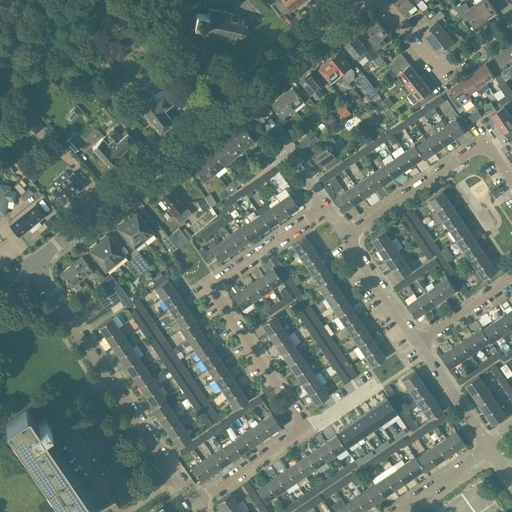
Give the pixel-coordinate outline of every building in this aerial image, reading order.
[(280,15),(287,10),(280,0),(276,0),(272,4),(280,15)] [(285,0),(292,9),(303,0),(285,0)] [(411,0),(394,0),(409,18),(413,14),(408,9),(414,4),(411,0)] [(414,0),(421,8),(426,4),(422,0),(414,0)] [(481,0),(476,4),(486,18),(497,11),(489,0),(481,0)] [(461,3),(455,7),(463,18),(468,14),(475,25),(486,18),(476,4),(470,8),(466,2),(462,5),(461,3)] [(206,35),(205,37),(211,39),(212,36),(226,39),(227,41),(228,40),(234,41),(236,34),(240,35),(241,35),(243,33),(244,32),(246,27),(246,26),(243,22),(242,22),(231,19),(232,17),(231,17),(232,14),(231,13),(223,11),(210,8),(210,9),(208,15),(197,12),(194,25),(205,27),(204,33),(205,34),(206,35)] [(434,23),(423,31),(432,42),(445,30),(440,24),(446,20),(443,16),(445,15),(441,10),(430,19),(434,23)] [(426,14),(417,22),(421,27),(430,19),(426,14)] [(377,19),(367,27),(373,35),(376,38),(371,42),(378,50),(386,43),(383,39),(390,34),(388,32),(377,19)] [(445,30),(432,42),(440,52),(450,43),(454,48),(465,40),(460,34),(459,36),(456,32),(450,37),(445,30)] [(347,44),(345,45),(355,58),(356,57),(360,62),(366,57),(370,61),(375,68),(384,61),(378,54),(370,44),(365,47),(356,36),(352,40),(351,38),(349,38),(346,41),(345,43),(347,44)] [(41,47),(31,57),(42,69),(52,59),(41,47)] [(511,55),(507,49),(496,56),(504,67),(498,71),(505,81),(511,77),(511,76),(511,55)] [(333,57),(330,60),(345,79),(347,81),(350,78),(354,78),(355,71),(351,66),(339,52),(339,53),(336,52),(333,55),(333,57)] [(402,53),(388,65),(393,70),(403,62),(406,59),(402,53)] [(111,60),(105,65),(113,76),(120,71),(111,60)] [(321,68),(332,82),(337,78),(341,83),(345,79),(330,60),(326,63),(324,63),(321,65),(321,68)] [(403,62),(393,70),(397,75),(398,74),(405,83),(417,73),(410,64),(407,66),(403,62)] [(487,63),(477,69),(486,82),(495,76),(487,63)] [(477,69),(468,75),(477,88),(486,82),(477,69)] [(312,72),(301,81),(317,100),(324,94),(319,88),(323,85),(312,72)] [(405,83),(401,86),(408,94),(412,91),(424,81),(417,73),(405,83)] [(365,75),(359,80),(373,99),(380,94),(365,75)] [(468,75),(459,81),(468,94),(477,88),(468,75)] [(408,94),(406,96),(413,105),(409,108),(413,112),(436,96),(431,89),(424,81),(412,91),(408,94)] [(455,94),(450,98),(460,112),(465,109),(462,105),(471,99),(468,94),(459,81),(450,87),(455,94)] [(500,89),(494,93),(498,99),(501,105),(509,100),(511,97),(511,90),(506,82),(499,88),(500,89)] [(294,86),(284,95),(295,108),(304,100),(307,102),(312,98),(304,89),(299,93),(294,86)] [(161,90),(139,107),(161,133),(174,123),(164,110),(172,104),(170,101),(174,99),(169,93),(166,96),(161,90)] [(284,95),(274,103),(281,112),(276,115),(283,123),(288,119),(285,116),(295,108),(284,95)] [(388,96),(383,100),(389,107),(394,103),(388,96)] [(436,99),(431,103),(434,108),(440,104),(436,99)] [(322,100),(317,105),(320,109),(325,105),(322,100)] [(431,103),(421,110),(425,115),(430,111),(432,113),(436,111),(434,108),(431,103)] [(106,104),(101,109),(114,124),(120,120),(106,104)] [(344,104),(338,109),(345,117),(351,113),(344,104)] [(504,106),(491,114),(497,124),(511,115),(504,106)] [(75,107),(65,115),(71,122),(80,114),(75,107)] [(478,110),(469,116),(473,122),(482,116),(478,110)] [(32,111),(23,118),(36,133),(44,126),(32,111)] [(417,112),(411,116),(415,121),(420,118),(417,112)] [(511,113),(511,115),(497,124),(504,133),(509,129),(511,132),(511,113)] [(328,118),(323,122),(330,131),(335,128),(328,118)] [(457,118),(446,125),(456,138),(466,131),(457,118)] [(407,119),(401,123),(405,128),(410,125),(407,119)] [(401,123),(391,130),(394,135),(405,128),(401,123)] [(301,144),(297,147),(300,151),(304,149),(318,140),(313,133),(312,133),(307,125),(303,127),(309,136),(299,142),(301,144)] [(446,125),(437,132),(446,145),(456,138),(446,125)] [(243,126),(233,135),(244,149),(255,140),(243,126)] [(114,128),(103,137),(119,155),(135,141),(126,130),(120,135),(114,128)] [(391,130),(381,137),(385,142),(394,135),(391,130)] [(437,132),(427,139),(436,152),(446,145),(437,132)] [(233,135),(223,143),(234,157),(244,149),(233,135)] [(73,136),(66,142),(75,151),(81,146),(73,136)] [(95,145),(93,147),(110,166),(115,167),(118,164),(119,159),(117,157),(119,155),(103,137),(99,140),(95,145)] [(381,137),(371,144),(375,149),(376,152),(386,145),(385,142),(381,137)] [(327,145),(314,154),(322,165),(324,163),(328,169),(338,162),(334,156),(335,155),(334,153),(340,148),(332,138),(325,143),(327,145)] [(427,139),(417,146),(425,157),(426,159),(436,152),(427,139)] [(223,143),(213,151),(224,165),(234,157),(223,143)] [(416,144),(405,151),(414,164),(425,157),(417,146),(416,144)] [(367,147),(361,151),(365,156),(370,152),(367,147)] [(213,151),(203,159),(214,173),(224,165),(213,151)] [(405,151),(395,158),(405,171),(414,164),(405,151)] [(357,154),(351,158),(355,163),(360,159),(357,154)] [(395,158),(385,165),(395,178),(405,171),(395,158)] [(203,159),(193,167),(204,181),(214,173),(203,159)] [(257,165),(256,166),(259,171),(262,170),(270,164),(266,159),(258,164),(257,165)] [(24,160),(18,166),(29,179),(36,174),(24,160)] [(347,161),(342,164),(345,170),(351,166),(347,161)] [(385,165),(375,172),(385,185),(395,178),(385,165)] [(256,166),(251,170),(254,175),(259,171),(256,166)] [(332,171),(335,176),(341,173),(337,167),(332,171)] [(9,169),(3,174),(7,179),(13,174),(9,169)] [(332,171),(322,178),(325,183),(327,182),(331,187),(334,185),(339,192),(344,189),(335,176),(332,171)] [(73,172),(51,190),(63,204),(84,186),(73,172)] [(269,172),(263,176),(266,181),(272,177),(269,172)] [(375,172),(366,178),(375,192),(385,185),(375,172)] [(236,179),(236,180),(240,185),(244,181),(241,176),(236,179)] [(366,178),(356,185),(365,198),(375,192),(366,178)] [(21,179),(14,186),(21,194),(26,190),(23,186),(25,184),(21,179)] [(259,179),(253,183),(256,188),(262,184),(259,179)] [(236,180),(231,183),(235,188),(240,185),(236,180)] [(0,184),(0,215),(4,216),(6,208),(12,209),(15,192),(10,191),(11,186),(0,184)] [(356,185),(346,192),(355,205),(365,198),(356,185)] [(249,186),(243,189),(247,194),(252,191),(249,186)] [(172,189),(161,198),(175,215),(181,222),(192,213),(172,189)] [(443,191),(430,200),(436,210),(450,200),(443,191)] [(239,192),(233,196),(237,201),(242,197),(239,192)] [(346,192),(336,199),(345,212),(355,205),(346,192)] [(211,193),(206,196),(212,206),(217,203),(211,193)] [(290,193),(280,201),(289,214),(299,207),(290,193)] [(206,197),(199,201),(204,211),(211,206),(206,197)] [(229,199),(223,203),(227,208),(232,204),(229,199)] [(436,210),(431,213),(438,224),(443,220),(457,211),(450,200),(436,210)] [(280,201),(270,207),(279,221),(289,214),(280,201)] [(33,207),(11,224),(20,236),(42,220),(33,207)] [(270,207),(260,214),(269,228),(279,221),(270,207)] [(457,211),(443,220),(450,230),(464,221),(457,211)] [(128,219),(127,220),(143,239),(152,232),(136,212),(135,213),(134,212),(127,217),(128,219)] [(260,214),(250,221),(259,234),(269,228),(260,214)] [(417,215),(412,219),(416,224),(421,221),(417,215)] [(221,220),(220,220),(224,225),(229,221),(226,216),(221,220)] [(407,216),(402,220),(406,225),(411,222),(407,216)] [(119,226),(118,227),(134,247),(143,239),(127,220),(126,221),(124,219),(118,225),(119,226)] [(250,221),(240,228),(249,241),(259,234),(250,221)] [(421,221),(416,224),(423,234),(428,231),(421,221)] [(464,221),(450,230),(457,240),(471,230),(464,221)] [(44,222),(36,229),(40,233),(43,236),(43,237),(51,231),(47,226),(48,226),(44,222)] [(216,223),(211,227),(214,232),(220,228),(216,223)] [(211,227),(201,234),(204,239),(214,232),(211,227)] [(414,227),(409,230),(416,240),(421,236),(418,232),(414,227)] [(180,228),(169,237),(178,248),(187,241),(188,240),(189,238),(180,228)] [(240,228),(230,234),(239,248),(249,241),(240,228)] [(471,230),(457,240),(464,250),(477,240),(471,230)] [(386,231),(372,240),(379,250),(393,241),(386,231)] [(106,234),(99,240),(101,241),(99,242),(115,262),(123,256),(125,254),(109,235),(107,236),(106,234)] [(230,234),(220,241),(229,255),(239,248),(230,234)] [(431,235),(426,238),(430,244),(435,241),(431,235)] [(305,236),(292,245),(299,255),(312,246),(305,236)] [(421,236),(416,240),(423,249),(427,246),(421,236)] [(169,237),(165,241),(174,252),(178,248),(169,237)] [(393,241),(379,250),(386,260),(400,251),(404,248),(397,238),(393,241)] [(477,240),(464,250),(471,260),(484,250),(477,240)] [(203,247),(198,250),(206,262),(215,256),(219,262),(229,255),(220,241),(210,248),(206,251),(203,247)] [(91,249),(90,250),(106,270),(108,268),(115,262),(99,242),(98,244),(97,242),(90,247),(91,249)] [(438,245),(433,248),(436,254),(441,250),(438,245)] [(312,246),(299,255),(306,265),(319,256),(312,246)] [(427,246),(423,249),(426,255),(431,252),(427,246)] [(14,255),(9,248),(0,254),(5,261),(14,255)] [(441,250),(436,254),(443,264),(448,260),(450,258),(448,255),(450,254),(446,248),(441,250)] [(484,250),(471,260),(478,270),(491,260),(484,250)] [(400,251),(386,260),(393,270),(406,261),(400,251)] [(141,253),(135,258),(146,272),(152,267),(141,253)] [(82,256),(72,264),(82,278),(87,275),(91,280),(96,276),(92,270),(82,256)] [(319,256),(306,265),(312,275),(326,266),(319,256)] [(135,258),(129,262),(140,276),(146,272),(135,258)] [(279,260),(274,263),(278,269),(283,266),(279,260)] [(491,260),(478,270),(484,280),(498,270),(491,260)] [(406,261),(393,270),(400,280),(413,271),(406,261)] [(430,262),(425,265),(429,270),(435,267),(431,261),(430,262)] [(72,264),(61,272),(72,286),(72,285),(76,291),(81,287),(77,282),(82,278),(72,264)] [(175,264),(168,269),(172,274),(178,270),(175,264)] [(451,265),(446,268),(450,274),(455,270),(451,265)] [(283,266),(278,269),(285,279),(290,276),(283,266)] [(326,266),(312,275),(319,285),(318,286),(331,277),(333,276),(326,266)] [(273,268),(263,274),(272,288),(283,281),(273,268)] [(421,268),(415,272),(419,277),(425,273),(421,268)] [(111,273),(105,278),(114,288),(114,289),(120,285),(111,273)] [(263,274),(253,281),(262,295),(272,288),(263,274)] [(458,274),(453,278),(457,283),(462,280),(458,274)] [(411,275),(405,279),(409,284),(415,280),(411,275)] [(331,277),(318,286),(324,296),(338,287),(331,277)] [(448,277),(438,283),(447,297),(457,290),(448,277)] [(168,279),(155,288),(162,298),(175,289),(168,279)] [(401,282),(395,286),(399,291),(404,287),(409,284),(405,279),(401,282)] [(293,280),(288,283),(291,289),(296,286),(293,280)] [(462,280),(457,283),(464,294),(469,290),(462,280)] [(253,281),(243,288),(252,301),(262,295),(253,281)] [(438,283),(428,290),(437,304),(447,297),(438,283)] [(338,287),(324,296),(331,306),(345,296),(338,287)] [(114,288),(99,299),(100,301),(103,304),(117,293),(114,289),(114,288)] [(243,288),(233,295),(242,308),(252,301),(243,288)] [(175,289),(162,298),(168,308),(182,299),(175,289)] [(300,290),(295,294),(298,299),(303,296),(300,290)] [(428,290),(418,297),(427,311),(437,304),(428,290)] [(117,293),(103,304),(106,310),(110,307),(120,300),(122,299),(117,293)] [(291,293),(285,297),(289,302),(294,298),(291,293)] [(303,296),(298,299),(305,309),(310,306),(303,296)] [(345,296),(331,306),(338,316),(351,306),(345,296)] [(418,297),(408,304),(417,317),(427,311),(418,297)] [(182,299),(168,308),(175,318),(189,309),(182,299)] [(120,300),(110,307),(114,312),(124,305),(120,300)] [(280,300),(275,304),(278,309),(284,305),(280,300)] [(296,300),(291,304),(295,309),(300,306),(296,300)] [(142,303),(137,307),(141,312),(146,309),(142,303)] [(268,303),(258,310),(260,313),(260,314),(264,319),(274,312),(270,307),(268,303)] [(310,306),(305,309),(312,319),(317,315),(310,306)] [(351,306),(338,316),(344,325),(358,316),(351,306)] [(134,308),(129,311),(133,317),(138,314),(134,308)] [(189,309),(175,318),(182,328),(180,329),(194,320),(196,319),(189,309)] [(511,309),(503,315),(511,327),(511,309)] [(302,310),(297,314),(301,319),(306,316),(302,310)] [(149,313),(144,317),(148,322),(152,319),(149,313)] [(138,314),(133,317),(137,323),(142,320),(138,314)] [(260,314),(255,317),(258,322),(264,319),(260,314)] [(275,314),(261,324),(268,334),(281,324),(275,314)] [(511,327),(503,315),(493,322),(502,335),(506,340),(511,336),(511,327)] [(358,316),(344,325),(351,335),(365,326),(358,316)] [(112,317),(98,326),(105,336),(119,327),(112,317)] [(194,320),(180,329),(187,339),(201,330),(194,320)] [(309,320),(304,324),(308,329),(313,326),(309,320)] [(320,320),(315,323),(318,329),(323,325),(320,320)] [(493,322),(484,328),(491,340),(493,342),(502,335),(493,322)] [(155,323),(150,326),(154,332),(159,329),(155,323)] [(145,324),(140,327),(144,333),(149,329),(145,324)] [(281,324),(268,334),(275,344),(288,335),(281,324)] [(365,326),(351,335),(358,345),(372,336),(365,326)] [(119,327),(105,336),(112,346),(125,337),(119,327)] [(482,327),(472,333),(481,347),(491,340),(484,328),(482,327)] [(201,330),(187,339),(194,349),(208,340),(201,330)] [(316,330),(311,334),(318,344),(323,340),(316,330)] [(326,330),(321,333),(325,339),(330,335),(326,330)] [(162,333),(157,337),(161,342),(166,339),(162,333)] [(472,333),(462,340),(471,354),(475,351),(478,356),(485,352),(481,347),(472,333)] [(152,334),(147,337),(151,343),(156,339),(152,334)] [(288,335),(275,344),(281,353),(295,344),(288,335)] [(372,336),(358,345),(365,355),(378,346),(372,336)] [(125,337),(112,346),(119,356),(132,347),(125,337)] [(208,340),(194,349),(201,359),(215,350),(208,340)] [(323,340),(318,344),(322,349),(327,346),(323,340)] [(333,340),(328,343),(332,349),(337,345),(333,340)] [(462,340),(452,347),(461,360),(471,354),(462,340)] [(169,343),(164,347),(168,352),(173,349),(169,343)] [(158,344),(153,347),(157,353),(162,349),(158,344)] [(295,344),(281,353),(288,364),(302,354),(295,344)] [(378,346),(365,355),(372,365),(385,356),(378,346)] [(132,347),(119,356),(125,366),(139,357),(132,347)] [(452,347),(442,354),(451,368),(461,360),(452,347)] [(201,359),(196,362),(198,366),(203,362),(208,369),(221,359),(215,350),(201,359)] [(329,350),(324,353),(328,359),(333,356),(329,350)] [(340,350),(335,353),(339,359),(344,355),(340,350)] [(499,350),(493,354),(497,359),(502,356),(499,350)] [(165,353),(160,357),(164,362),(169,359),(165,353)] [(176,353),(171,357),(175,362),(180,359),(176,353)] [(302,354),(288,364),(295,373),(308,364),(302,354)] [(139,357),(125,366),(132,376),(146,366),(139,357)] [(489,358),(483,362),(487,367),(492,363),(489,358)] [(221,359),(208,369),(214,379),(228,369),(221,359)] [(346,359),(341,363),(345,368),(350,365),(346,359)] [(336,360),(331,363),(335,369),(340,366),(336,360)] [(172,363),(167,367),(171,372),(176,369),(172,363)] [(183,363),(178,366),(181,372),(186,369),(183,363)] [(507,363),(502,367),(508,377),(511,374),(511,370),(510,368),(507,363)] [(308,364),(295,373),(302,383),(315,374),(308,364)] [(479,365),(473,368),(477,374),(482,370),(479,365)] [(496,365),(491,369),(495,374),(500,370),(499,369),(496,365)] [(146,366),(132,376),(139,386),(152,376),(146,366)] [(186,369),(181,372),(188,382),(193,379),(186,369)] [(228,369),(214,379),(221,389),(235,380),(235,379),(228,369)] [(353,369),(348,373),(352,378),(357,375),(353,369)] [(343,370),(338,373),(342,379),(347,375),(343,370)] [(415,370),(402,379),(409,389),(422,380),(415,370)] [(469,372),(463,375),(467,380),(472,377),(469,372)] [(179,373),(174,376),(180,386),(185,383),(179,373)] [(315,374),(302,383),(309,393),(322,384),(315,374)] [(480,375),(467,385),(474,395),(487,386),(480,375)] [(503,375),(498,379),(502,384),(507,380),(503,375)] [(152,376),(139,386),(146,395),(159,386),(152,376)] [(235,380),(221,389),(228,399),(242,390),(235,380)] [(422,380),(409,389),(416,399),(429,390),(422,380)] [(185,383),(180,386),(184,392),(189,389),(185,383)] [(196,383),(191,386),(195,392),(200,388),(196,383)] [(322,384),(309,393),(316,403),(329,394),(322,384)] [(159,386),(146,395),(152,405),(166,396),(159,386)] [(487,386),(474,395),(480,405),(494,395),(487,386)] [(242,390),(228,399),(235,409),(249,399),(242,390)] [(429,390),(416,399),(422,409),(436,400),(429,390)] [(394,392),(389,395),(392,401),(397,397),(394,392)] [(193,393),(188,397),(191,402),(196,399),(193,393)] [(203,393),(198,396),(202,402),(207,399),(203,393)] [(494,395),(480,405),(487,414),(500,405),(494,395)] [(152,405),(151,407),(158,417),(171,408),(164,398),(166,396),(152,405)] [(386,397),(378,403),(388,418),(396,412),(386,397)] [(255,398),(250,402),(253,407),(259,403),(255,398)] [(436,400),(422,409),(429,419),(443,410),(436,400)] [(400,401),(395,405),(399,410),(404,407),(400,401)] [(199,403),(194,407),(198,412),(203,409),(199,403)] [(210,403),(205,406),(209,412),(214,408),(210,403)] [(378,403),(370,408),(380,423),(388,418),(378,403)] [(246,405),(240,409),(243,414),(249,410),(246,405)] [(500,405),(487,414),(494,424),(507,415),(500,405)] [(171,408),(158,417),(165,427),(178,418),(171,408)] [(370,408),(362,414),(372,429),(380,423),(370,408)] [(6,423),(42,476),(66,511),(94,511),(98,510),(48,437),(56,432),(46,417),(36,424),(26,409),(6,423)] [(407,411),(402,415),(406,420),(411,417),(407,411)] [(236,412),(230,415),(233,420),(239,417),(236,412)] [(206,413),(201,417),(205,422),(210,419),(206,413)] [(217,413),(212,416),(216,422),(220,419),(217,413)] [(272,413),(262,420),(271,433),(281,426),(272,413)] [(362,414),(354,419),(364,434),(372,429),(362,414)] [(440,416),(434,419),(438,424),(443,421),(440,416)] [(178,418),(165,427),(171,437),(185,428),(178,418)] [(226,418),(220,422),(223,427),(229,423),(226,418)] [(354,419),(346,425),(356,440),(364,434),(354,419)] [(434,419),(424,426),(428,431),(438,424),(434,419)] [(262,420),(252,426),(261,440),(271,433),(262,420)] [(414,421),(409,425),(413,430),(418,427),(414,421)] [(216,425),(210,429),(214,434),(219,430),(216,425)] [(346,425),(338,430),(348,445),(356,440),(346,425)] [(252,426),(242,433),(251,447),(261,440),(252,426)] [(185,428),(171,437),(178,447),(192,438),(185,428)] [(420,429),(414,433),(418,438),(424,434),(420,429)] [(456,430),(446,437),(455,450),(465,443),(456,430)] [(206,432),(200,436),(204,441),(209,437),(206,432)] [(242,433),(232,440),(241,453),(251,447),(242,433)] [(336,434),(326,441),(335,454),(345,447),(344,446),(341,441),(338,436),(337,435),(336,434)] [(410,436),(404,440),(406,443),(408,445),(413,441),(410,436)] [(446,437),(436,444),(445,457),(455,450),(446,437)] [(403,438),(393,445),(396,450),(406,443),(404,440),(403,438)] [(196,439),(190,442),(194,447),(199,444),(196,439)] [(232,440),(222,446),(231,460),(241,453),(232,440)] [(326,441),(316,447),(325,461),(335,454),(326,441)] [(436,444),(426,450),(435,464),(445,457),(436,444)] [(185,446),(180,450),(183,455),(189,451),(185,446)] [(222,446),(212,453),(221,467),(231,460),(222,446)] [(316,447),(306,454),(315,468),(325,461),(316,447)] [(389,448),(383,451),(386,456),(392,453),(389,448)] [(426,450),(416,457),(424,469),(425,471),(435,464),(426,450)] [(212,453),(202,460),(211,474),(221,467),(212,453)] [(306,454),(296,461),(305,474),(315,468),(306,454)] [(379,454),(373,458),(377,463),(382,459),(379,454)] [(415,455),(405,462),(414,476),(424,469),(416,457),(415,455)] [(202,460),(191,467),(201,481),(211,474),(202,460)] [(354,460),(348,464),(352,469),(357,465),(354,460)] [(296,461),(286,468),(295,481),(299,486),(309,480),(305,474),(296,461)] [(369,461),(363,465),(367,470),(372,466),(369,461)] [(405,462),(395,469),(404,483),(413,476),(414,476),(405,462)] [(344,467),(338,471),(342,476),(347,472),(344,467)] [(286,468),(276,474),(278,476),(285,488),(295,481),(286,468)] [(359,468),(353,472),(357,477),(362,473),(359,468)] [(395,469),(385,476),(394,489),(404,483),(395,469)] [(276,474),(266,481),(276,495),(285,488),(278,476),(276,474)] [(334,474),(328,478),(332,483),(337,479),(334,474)] [(349,474),(343,478),(347,483),(352,480),(349,474)] [(385,476),(375,483),(384,496),(394,489),(385,476)] [(324,480),(319,484),(322,489),(328,485),(324,480)] [(248,481),(243,484),(246,490),(251,486),(248,481)] [(266,481),(256,488),(265,501),(276,495),(266,481)] [(339,481),(333,485),(337,490),(342,486),(339,481)] [(375,483),(365,489),(374,503),(384,496),(375,483)] [(314,487),(308,491),(312,496),(317,492),(314,487)] [(329,488),(323,492),(327,497),(332,493),(329,488)] [(365,489),(355,496),(365,510),(374,503),(365,489)] [(255,491),(250,494),(253,500),(258,496),(255,491)] [(230,492),(217,501),(224,511),(237,502),(230,492)] [(304,494),(299,498),(302,503),(308,499),(304,494)] [(355,496),(345,503),(351,511),(361,511),(365,510),(355,496)] [(315,497),(309,501),(313,506),(319,503),(315,497)] [(342,498),(332,505),(335,510),(336,511),(351,511),(345,503),(342,498)] [(261,501),(256,504),(260,510),(265,506),(261,501)] [(294,501),(289,505),(292,510),(298,506),(294,501)] [(243,511),(237,502),(224,511),(243,511)]
